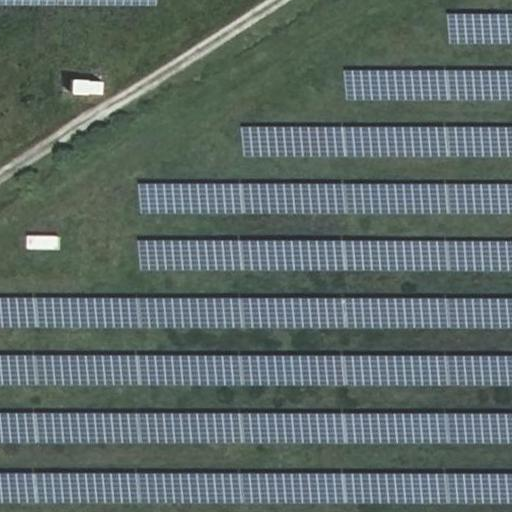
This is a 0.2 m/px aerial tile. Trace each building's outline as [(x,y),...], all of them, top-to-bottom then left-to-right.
[(511,14),(449,14),(449,40),(511,40),(511,14)] [(346,95),(511,97),(511,70),(347,68),(346,95)] [(97,93),(98,78),(67,76),(66,91),(97,93)] [(59,250),(60,238),(30,235),(29,248),(59,250)] [(177,301),(0,297),(0,326),(177,330),(177,301)]
